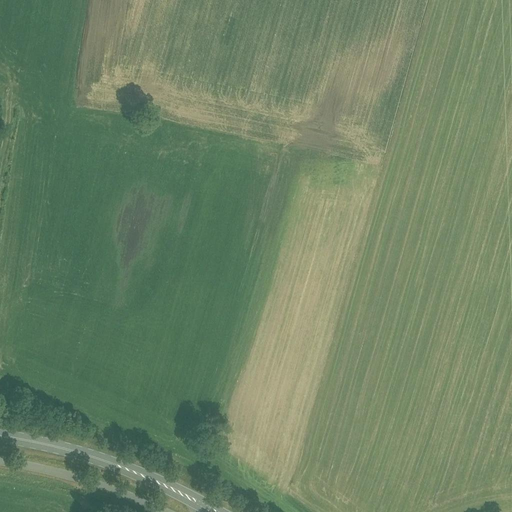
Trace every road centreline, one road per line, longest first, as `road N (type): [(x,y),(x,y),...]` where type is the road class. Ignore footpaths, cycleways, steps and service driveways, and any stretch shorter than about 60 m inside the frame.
road 1 (track): [(381,511),(379,448),(492,267),(406,168)]
road 2 (primary): [(201,507),(89,457),(0,437)]
road 3 (unclassified): [(163,511),(92,482),(0,463)]
